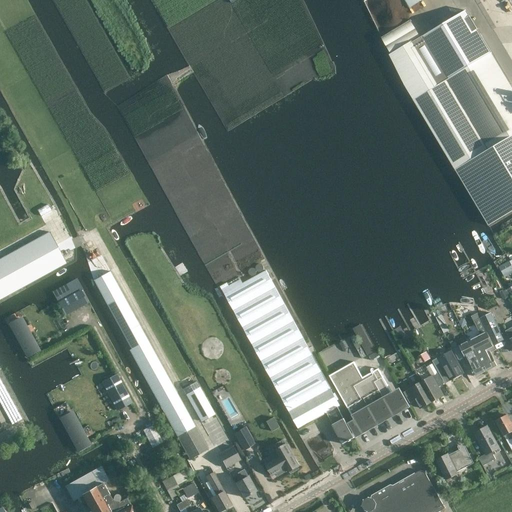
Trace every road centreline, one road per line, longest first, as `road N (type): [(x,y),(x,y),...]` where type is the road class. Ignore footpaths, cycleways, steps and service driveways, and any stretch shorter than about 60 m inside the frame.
road 1 (unknown): [(242,511),(110,255),(85,248)]
road 2 (unclassified): [(278,511),(511,379)]
road 3 (unknown): [(163,511),(133,446),(140,407),(100,337),(85,332),(52,353)]
